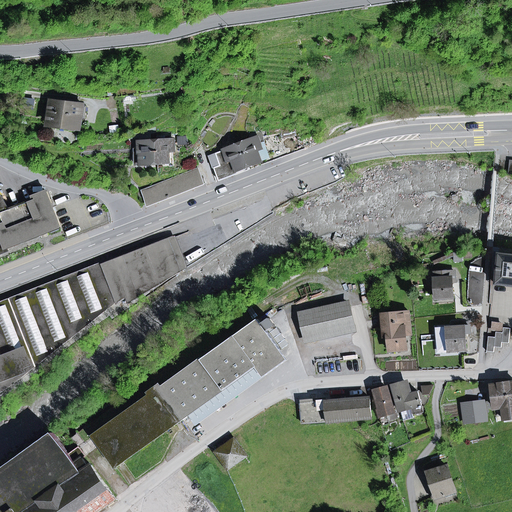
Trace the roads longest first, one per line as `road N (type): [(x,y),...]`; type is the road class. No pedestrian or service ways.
road 1 (tertiary): [(116,511),(294,387),(504,373)]
road 2 (secondary): [(131,230),(364,143),(511,131)]
road 3 (tertiary): [(0,53),(361,0)]
road 4 (residential): [(131,230),(106,196),(0,160)]
road 5 (secondary): [(0,281),(131,230)]
